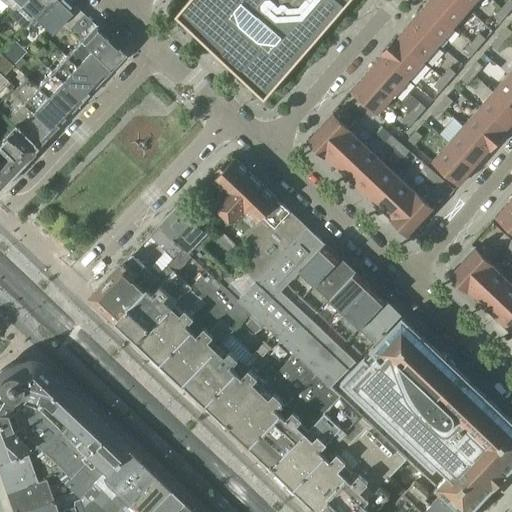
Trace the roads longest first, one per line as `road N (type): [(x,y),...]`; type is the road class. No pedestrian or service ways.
road 1 (secondary): [(43,310),(256,511)]
road 2 (residential): [(43,310),(232,113)]
road 3 (residential): [(159,49),(0,218)]
road 4 (residential): [(266,148),(396,0)]
road 5 (residential): [(405,276),(266,148)]
road 6 (residential): [(511,157),(405,276)]
road 7 (residential): [(511,376),(405,276)]
